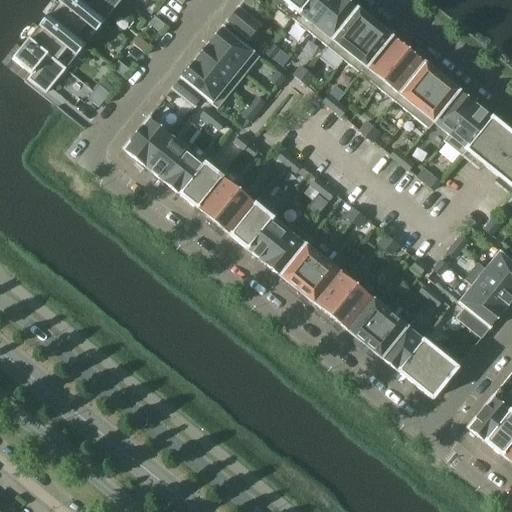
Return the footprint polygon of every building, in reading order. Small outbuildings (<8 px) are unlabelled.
[(103,24),(73,0),(60,0),(46,17),(83,48),(85,46),(75,38),(85,25),(95,33),(103,24)] [(118,0),(73,0),(103,24),(121,2),(118,0)] [(309,0),(281,0),(276,7),(293,21),(309,0)] [(309,0),(293,21),(310,34),(337,0),(309,0)] [(357,10),(344,0),(337,0),(310,34),(327,48),(357,10)] [(260,27),(237,8),(226,23),(227,23),(249,41),(256,32),(260,27)] [(357,10),(327,48),(343,61),(374,24),(357,10)] [(46,17),(27,41),(65,71),(65,70),(55,62),(66,49),(76,57),(83,48),(46,17)] [(159,33),(165,26),(154,17),(149,24),(159,33)] [(390,38),(374,24),(343,61),(360,75),(390,38)] [(207,46),(245,76),(259,58),(222,28),(207,46)] [(263,37),(256,32),(249,41),(255,46),(263,37)] [(143,53),(149,46),(138,37),(132,44),(143,53)] [(390,38),(360,75),(377,89),(407,51),(390,38)] [(65,71),(27,41),(12,59),(31,75),(27,80),(45,95),(65,71)] [(231,92),(245,76),(207,46),(193,63),(231,92)] [(265,55),(271,60),(279,50),(273,46),(265,55)] [(424,65),(407,51),(377,89),(394,102),(424,65)] [(123,77),(129,70),(118,62),(112,69),(123,77)] [(180,80),(202,98),(217,110),(231,92),(193,63),(180,80)] [(411,116),(441,78),(424,65),(394,102),(411,116)] [(301,67),(293,77),(299,82),(307,72),(301,67)] [(307,72),(299,82),(305,87),(313,77),(307,72)] [(284,78),(278,73),(270,82),(276,88),(284,78)] [(458,92),(441,78),(411,116),(427,129),(458,92)] [(172,90),(171,90),(193,108),(198,103),(202,98),(180,80),(172,90)] [(104,101),(110,95),(99,86),(93,93),(104,101)] [(458,92),(427,129),(428,130),(433,124),(448,136),(443,142),(444,143),(474,106),(458,92)] [(98,108),(104,101),(93,93),(87,100),(98,108)] [(328,96),(322,103),(332,110),(337,104),(328,96)] [(258,98),(250,107),(257,112),(264,104),(258,98)] [(346,112),(337,104),(332,110),(341,118),(346,112)] [(491,119),(474,106),(444,143),(462,157),(465,152),(491,119)] [(242,117),(249,122),(257,112),(250,107),(242,117)] [(207,127),(215,117),(206,110),(198,119),(207,127)] [(224,125),(215,117),(207,127),(217,134),(224,125)] [(146,168),(171,138),(148,119),(123,150),(146,168)] [(483,166),(490,172),(511,145),(511,135),(509,134),(491,119),(465,152),(483,166)] [(367,123),(359,132),(365,137),(373,128),(367,123)] [(379,133),(373,128),(365,137),(372,142),(379,133)] [(249,144),(248,144),(239,137),(231,146),(241,154),(249,144)] [(163,182),(187,151),(171,138),(146,168),(163,182)] [(253,148),(249,144),(241,154),(250,162),(257,152),(253,148)] [(511,145),(490,172),(498,178),(511,190),(511,145)] [(180,195),(209,159),(208,158),(203,164),(187,151),(163,182),(180,195)] [(395,151),(390,157),(399,164),(404,158),(395,151)] [(286,166),(291,160),(282,152),(277,158),(286,166)] [(414,166),(404,158),(399,164),(408,172),(414,166)] [(196,209),(226,173),(209,159),(180,195),(196,209)] [(301,167),(291,160),(286,166),(295,174),(301,167)] [(213,223),(238,192),(222,179),(227,173),(226,173),(196,209),(213,223)] [(434,178),(426,187),(432,192),(440,182),(434,178)] [(320,193),(325,187),(316,179),(310,186),(320,193)] [(334,195),(325,187),(320,193),(329,201),(334,195)] [(238,192),(213,223),(230,236),(260,199),(259,199),(254,205),(238,192)] [(247,250),(276,213),(260,199),(230,236),(247,250)] [(351,224),(359,214),(352,209),(345,218),(351,224)] [(263,263),(293,227),(293,226),(287,232),(272,220),(277,214),(276,213),(247,250),(263,263)] [(357,229),(365,219),(359,214),(351,224),(357,229)] [(489,236),(490,236),(498,227),(491,222),(484,231),(489,236)] [(280,277),(310,240),(293,227),(263,263),(280,277)] [(385,251),(392,241),(386,236),(378,246),(385,251)] [(460,237),(454,245),(460,250),(468,241),(462,236),(460,237)] [(297,291),(322,260),(306,247),(311,241),(310,240),(280,277),(297,291)] [(391,256),(398,246),(392,241),(385,251),(391,256)] [(460,250),(454,245),(446,255),(453,260),(460,250)] [(511,263),(499,253),(485,270),(511,292),(511,263)] [(314,304),(339,274),(322,260),(297,291),(314,304)] [(426,269),(417,261),(411,267),(421,275),(426,269)] [(447,267),(441,262),(433,271),(439,276),(447,267)] [(503,312),(511,300),(511,292),(485,270),(472,287),(503,312)] [(330,318),(355,287),(339,274),(314,304),(330,318)] [(419,293),(428,300),(436,290),(427,283),(424,287),(419,293)] [(347,332),(372,301),(355,287),(330,318),(347,332)] [(458,305),(464,310),(469,314),(489,330),(503,312),(472,287),(458,305)] [(445,298),(436,290),(428,300),(438,308),(445,298)] [(364,345),(389,314),(372,301),(347,332),(364,345)] [(456,320),(461,324),(469,314),(464,310),(462,312),(456,320)] [(381,359),(406,328),(389,314),(364,345),(381,359)] [(480,340),(489,330),(469,314),(461,324),(480,340)] [(398,372),(428,335),(427,335),(422,341),(406,328),(381,359),(398,372)] [(414,386),(444,349),(428,335),(398,372),(414,386)] [(414,386),(432,400),(462,363),(444,349),(414,386)] [(482,441),(507,410),(492,398),(467,429),(482,441)] [(499,455),(511,439),(511,413),(507,410),(482,441),(499,455)] [(511,465),(511,439),(499,455),(506,461),(511,465)]
